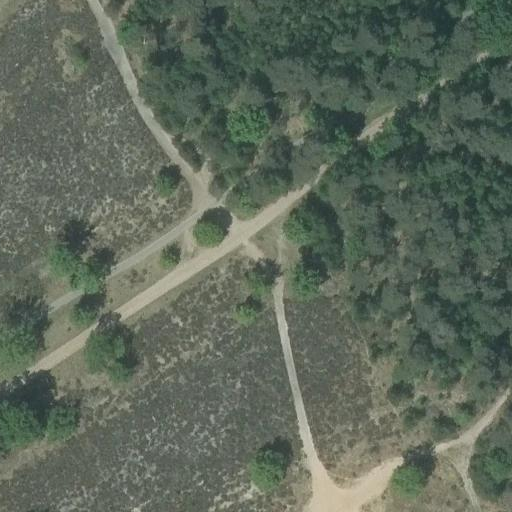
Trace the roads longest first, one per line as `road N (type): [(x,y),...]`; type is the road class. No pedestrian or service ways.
road 1 (track): [(238,237),(511,54)]
road 2 (track): [(0,396),(238,237)]
road 3 (track): [(441,451),(410,459),(337,511)]
